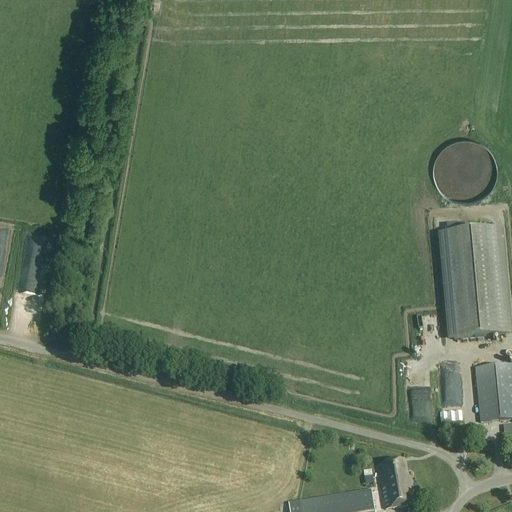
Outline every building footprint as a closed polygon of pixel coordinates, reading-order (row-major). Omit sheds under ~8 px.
[(497,232),(446,237),(455,342),(507,338),(497,232)] [(37,239),(37,253),(52,253),(52,239),(37,239)] [(511,366),(476,370),(481,424),(511,420),(511,366)] [(436,421),(430,368),(411,370),(412,375),(418,424),(436,421)] [(455,412),(456,422),(463,421),(462,411),(455,412)] [(447,412),(448,423),(455,422),(455,412),(447,412)] [(447,413),(439,413),(440,424),(448,423),(447,413)] [(407,475),(405,462),(382,465),(383,473),(380,473),(386,511),(416,506),(411,478),(407,475)] [(376,511),(373,491),(301,502),(288,504),(289,511),(376,511)]
